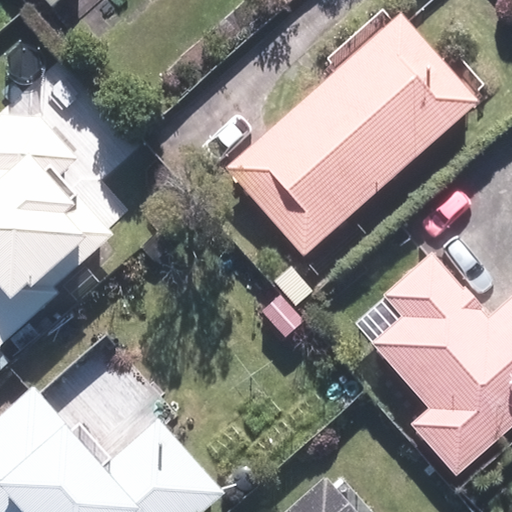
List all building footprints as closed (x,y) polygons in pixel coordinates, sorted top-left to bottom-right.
[(62,0),(44,0),(52,9),(62,0)] [(485,95),(408,10),(233,169),(311,254),(485,95)] [(51,119),(5,115),(0,119),(0,352),(69,292),(64,287),(125,232),(71,172),(86,158),(51,119)] [(461,470),(511,423),(511,299),(495,315),(437,252),(389,296),(409,318),(379,345),(434,405),(417,421),(461,470)] [(83,424),(73,421),(39,384),(0,420),(0,511),(212,511),(234,492),(166,418),(118,461),(83,424)] [(367,511),(332,474),(290,511),(367,511)]
